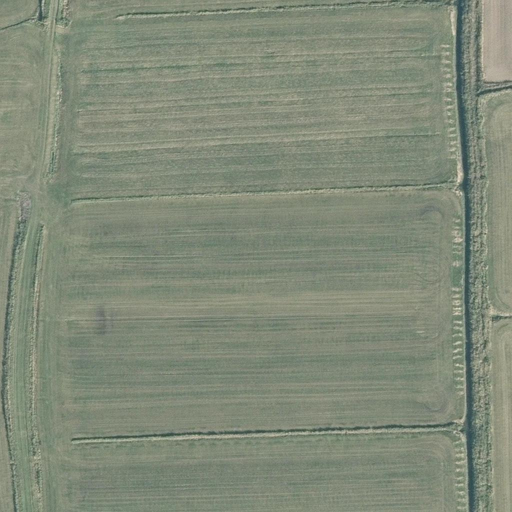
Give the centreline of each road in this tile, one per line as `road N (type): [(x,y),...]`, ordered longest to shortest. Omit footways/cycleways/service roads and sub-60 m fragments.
road 1 (track): [(53,0),(22,366),(30,511)]
road 2 (track): [(469,0),(482,511)]
